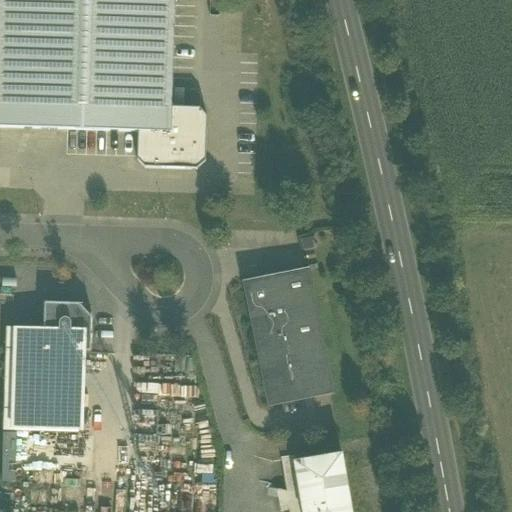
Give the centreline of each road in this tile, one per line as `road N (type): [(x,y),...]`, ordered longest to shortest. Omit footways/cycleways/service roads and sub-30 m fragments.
road 1 (primary): [(449,511),(340,0)]
road 2 (unclassified): [(124,286),(159,314),(191,310),(203,273),(182,244),(66,238)]
